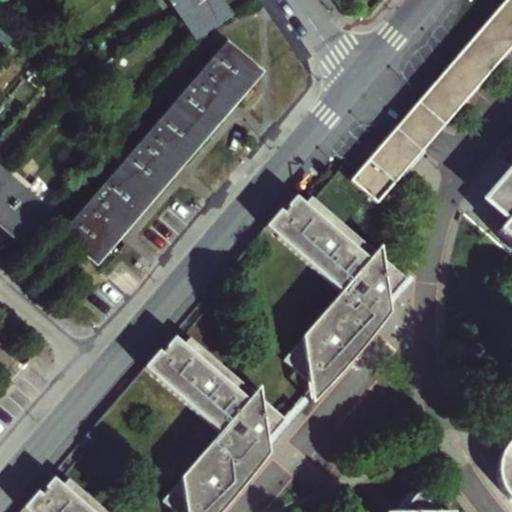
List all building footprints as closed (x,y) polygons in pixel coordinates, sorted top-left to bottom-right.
[(172,0),(181,12),(198,0),(172,0)] [(218,0),(198,0),(181,12),(197,36),(229,15),(218,0)] [(146,200),(259,71),(228,44),(117,174),(146,200)] [(414,125),(373,172),(390,187),(432,139),(497,64),(480,50),(414,125)] [(96,74),(88,80),(96,91),(103,86),(96,74)] [(146,200),(117,174),(63,236),(93,262),(146,200)] [(0,179),(0,221),(24,193),(4,176),(0,179)] [(0,221),(20,239),(44,212),(24,193),(0,221)] [(469,212),(491,231),(501,219),(479,201),(469,212)] [(322,208),(297,237),(301,240),(318,258),(344,228),(346,223),(345,219),(344,214),(341,210),(337,207),(332,206),(327,206),(322,208)] [(231,268),(228,265),(207,290),(226,306),(258,268),(250,261),(245,266),(238,260),(231,268)] [(258,268),(226,306),(283,355),(227,421),(256,446),(333,356),(318,343),(330,329),(258,268)] [(102,412),(121,428),(155,389),(147,382),(142,388),(135,381),(127,390),(124,387),(102,412)] [(228,451),(155,389),(121,428),(179,478),(149,511),(199,511),(229,477),(215,466),(228,451)] [(25,508),(22,506),(16,511),(49,511),(54,507),(45,500),(40,506),(33,499),(25,508)]
